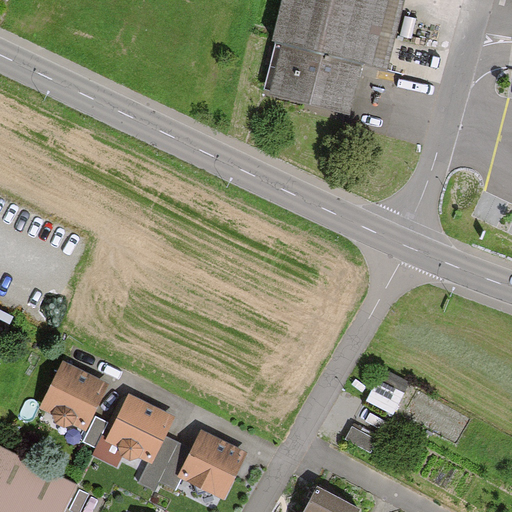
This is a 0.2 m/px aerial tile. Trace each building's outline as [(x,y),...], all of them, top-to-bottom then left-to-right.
[(395,0),(279,0),(268,48),(276,50),(264,100),(339,118),(351,68),(377,74),(395,0)] [(105,383),(60,362),(39,406),(83,427),(105,383)] [(370,399),(397,413),(408,391),(381,377),(370,399)] [(169,415),(125,394),(103,438),(147,459),(160,434),(169,415)] [(93,446),(104,423),(93,417),(81,441),(93,446)] [(375,437),(350,424),(342,439),(367,452),(375,437)] [(241,450),(197,429),(188,447),(176,473),(220,495),(241,450)] [(188,447),(160,434),(147,459),(137,481),(153,489),(158,479),(170,485),(176,473),(188,447)] [(55,511),(71,480),(0,446),(0,511),(55,511)] [(350,511),(354,506),(316,485),(300,511),(350,511)]
